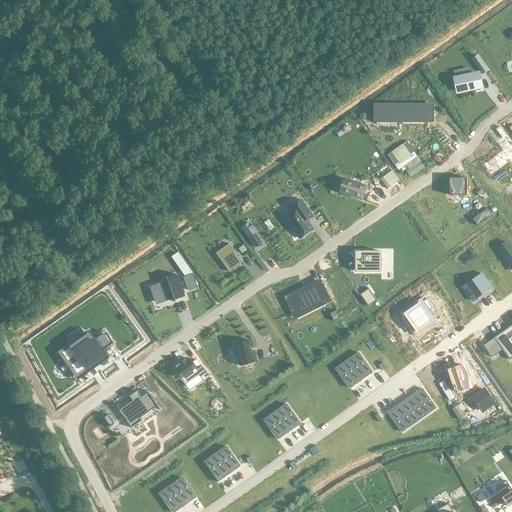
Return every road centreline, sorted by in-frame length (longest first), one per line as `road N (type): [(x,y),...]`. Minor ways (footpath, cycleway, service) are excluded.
road 1 (residential): [(111,511),(71,436),(80,407),(265,279),(298,268),(472,144),(482,125),(511,105)]
road 2 (residential): [(511,300),(208,511)]
